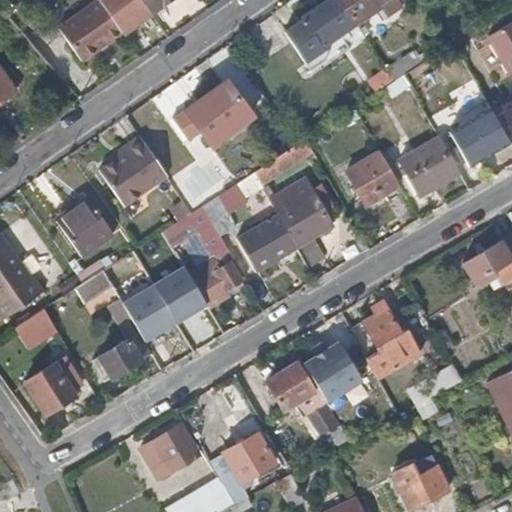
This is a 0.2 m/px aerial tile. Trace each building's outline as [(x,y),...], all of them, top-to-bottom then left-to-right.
[(121,34),(97,0),(84,9),(111,41),(121,34)] [(173,0),(139,0),(150,16),(173,0)] [(321,50),(356,26),(337,0),(330,0),(301,20),(321,50)] [(402,9),(396,0),(337,0),(356,26),(370,17),(377,27),(402,9)] [(111,41),(84,9),(57,28),(80,62),(111,41)] [(511,22),(489,36),(510,74),(511,72),(511,22)] [(402,79),(420,66),(414,55),(387,72),(394,83),(402,79)] [(0,105),(16,94),(0,69),(0,105)] [(189,142),(226,118),(226,114),(237,107),(223,87),(174,122),(189,142)] [(510,143),(489,109),(448,133),(469,167),(510,143)] [(163,181),(134,139),(122,148),(125,153),(112,162),(96,173),(120,209),(156,184),(163,181)] [(459,173),(439,139),(400,163),(420,197),(459,173)] [(260,187),(311,155),(303,142),(294,148),(274,160),(257,172),(252,175),(260,187)] [(112,162),(125,153),(122,148),(109,157),(112,162)] [(274,160),(266,149),(249,159),(257,172),(274,160)] [(400,187),(380,153),(346,174),(366,207),(400,187)] [(225,193),(214,174),(188,190),(200,209),(202,208),(225,193)] [(331,231),(310,193),(275,214),(278,219),(296,251),(331,231)] [(110,236),(84,199),(71,208),(71,211),(56,221),(55,220),(52,222),(79,258),(110,236)] [(235,262),(202,208),(200,209),(189,216),(220,268),(221,270),(230,266),(235,262)] [(4,230),(43,284),(63,269),(24,215),(4,230)] [(296,251),(278,219),(239,243),(257,275),(296,251)] [(511,236),(463,266),(475,286),(493,277),(500,287),(511,279),(511,236)] [(29,282),(0,239),(0,324),(42,295),(32,280),(29,282)] [(206,301),(239,281),(230,266),(221,270),(220,268),(216,269),(211,260),(195,270),(200,279),(195,283),(206,301)] [(81,303),(110,285),(102,271),(81,284),(73,291),(81,303)] [(162,347),(131,293),(119,300),(150,354),(162,347)] [(150,354),(119,300),(106,307),(126,340),(97,357),(109,378),(150,354)] [(417,356),(404,330),(399,331),(383,302),(371,308),(373,315),(351,328),(378,377),(417,356)] [(25,335),(49,320),(42,310),(18,326),(25,335)] [(361,381),(338,344),(303,365),(317,388),(326,403),(361,381)] [(75,397),(64,379),(73,373),(63,357),(23,383),(44,416),(75,397)] [(314,393),(296,364),(265,383),(272,396),(267,399),(276,414),(282,411),(283,412),(294,406),(318,445),(341,431),(325,404),(317,390),(314,393)] [(445,392),(462,381),(452,366),(421,384),(427,401),(445,392)] [(511,375),(511,374),(486,384),(500,415),(511,441),(511,375)] [(200,457),(182,427),(141,451),(158,480),(200,457)] [(324,454),(346,441),(341,431),(318,445),(324,454)] [(275,466),(259,437),(223,456),(240,486),(275,466)] [(449,491),(438,468),(418,478),(413,466),(392,476),(409,511),(449,491)] [(304,504),(291,474),(276,483),(290,510),(304,504)] [(363,511),(357,499),(331,511),(363,511)] [(216,511),(211,501),(190,511),(216,511)]
